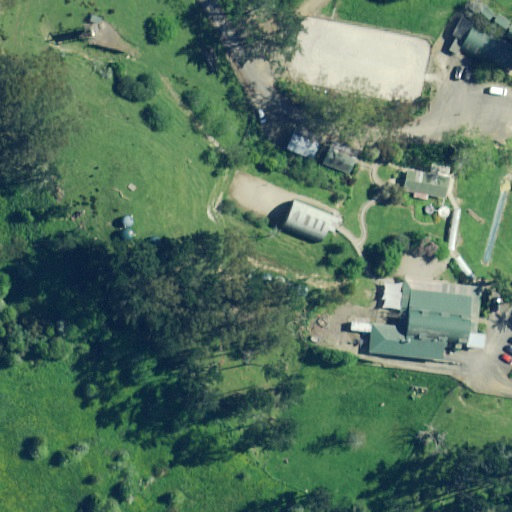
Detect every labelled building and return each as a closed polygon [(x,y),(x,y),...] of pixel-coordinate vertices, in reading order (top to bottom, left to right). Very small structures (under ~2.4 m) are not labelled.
[(103,17),(90,14),(89,22),(101,24),(103,17)] [(511,35),(472,19),(459,50),(505,69),(511,53),(511,35)] [(289,67),(294,47),(283,44),(278,64),(289,67)] [(292,131),(285,150),(312,160),(319,142),(292,131)] [(329,145),(322,163),(349,173),(356,155),(329,145)] [(404,163),(401,190),(446,196),(449,169),(404,163)] [(294,200),(284,226),(330,244),(340,218),(294,200)] [(255,283),(259,271),(248,268),(244,280),(255,283)] [(259,271),(255,283),(267,287),(270,275),(259,271)] [(270,275),(267,287),(279,291),(283,278),(270,275)] [(283,278),(279,291),(291,294),(295,282),(283,278)] [(295,282),(291,294),(304,298),(308,286),(295,282)] [(472,296),(412,291),(409,325),(373,321),(370,352),(443,359),(444,348),(467,350),(472,296)]
